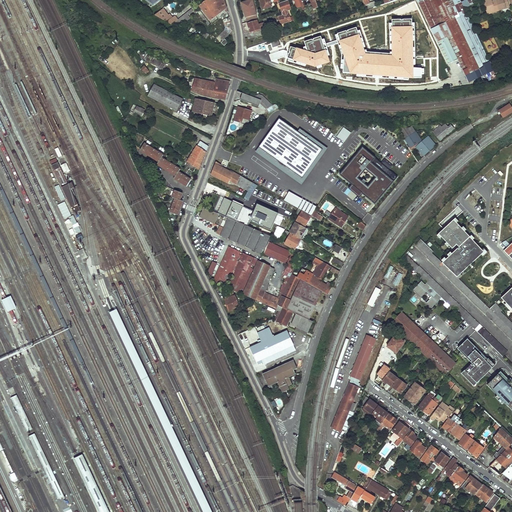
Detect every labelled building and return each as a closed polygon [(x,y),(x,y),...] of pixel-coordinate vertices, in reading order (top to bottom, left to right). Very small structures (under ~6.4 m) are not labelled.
[(206,0),(203,3),(202,2),(199,5),(199,6),(212,24),(218,19),(216,17),(224,11),(226,13),(228,12),(223,0),(206,0)] [(250,0),(242,3),(246,18),(257,14),(252,0),(250,0)] [(260,0),(264,9),(272,6),(271,2),(274,0),(260,0)] [(285,0),(279,2),(281,11),(291,8),(288,0),(285,0)] [(294,0),(298,8),(305,5),(303,0),(294,0)] [(396,0),(340,19),(342,25),(417,1),(417,0),(396,0)] [(436,14),(429,0),(420,0),(418,1),(417,1),(342,25),(351,55),(379,46),(381,50),(362,59),(370,72),(380,67),(388,82),(390,86),(427,69),(446,61),(445,60),(456,55),(469,83),(494,71),(490,62),(486,54),(473,26),(464,8),(462,2),(455,5),(436,14)] [(429,0),(436,14),(455,5),(452,0),(429,0)] [(466,0),(462,2),(464,8),(476,3),(474,0),(466,0)] [(491,0),(483,0),(487,14),(499,11),(496,2),(495,3),(493,3),(492,1),(491,0)] [(507,0),(495,0),(496,2),(499,11),(510,7),(507,0)] [(278,16),(281,25),(291,21),(288,10),(291,9),(291,8),(281,11),(282,14),(278,16)] [(168,16),(163,11),(157,15),(163,23),(167,20),(171,25),(179,19),(175,14),(172,17),(170,14),(168,16)] [(221,39),(235,32),(227,18),(221,21),(223,26),(215,30),(221,39)] [(243,23),(244,32),(250,30),(251,32),(266,27),(265,23),(260,24),(258,20),(248,23),(247,22),(243,23)] [(324,30),(336,27),(334,21),(322,25),(324,30)] [(271,47),(270,51),(338,71),(343,52),(295,38),(271,47)] [(495,38),(485,41),(488,52),(498,49),(495,38)] [(163,69),(166,63),(154,57),(151,63),(163,69)] [(427,69),(435,84),(450,79),(446,70),(449,68),(446,61),(427,69)] [(144,75),(149,71),(144,66),(140,70),(144,75)] [(203,80),(195,78),(192,91),(200,94),(203,80)] [(216,78),(215,83),(213,90),(216,90),(214,97),(226,99),(228,93),(230,86),(229,85),(230,81),(216,78)] [(215,83),(203,80),(200,94),(200,95),(214,97),(216,90),(213,90),(215,83)] [(153,85),(148,96),(176,110),(182,99),(153,85)] [(258,97),(252,97),(242,93),(239,100),(258,107),(261,98),(258,97)] [(270,103),(261,98),(258,107),(265,109),(269,113),(280,107),(270,103)] [(211,116),(215,103),(195,99),(192,112),(211,116)] [(511,106),(509,103),(498,110),(503,117),(511,111),(511,106)] [(132,111),(143,115),(145,109),(134,105),(132,111)] [(250,112),(237,108),(233,120),(243,124),(247,121),(250,112)] [(298,132),(280,119),(256,152),(302,184),(328,148),(300,129),(298,132)] [(441,125),(433,131),(441,140),(451,131),(446,125),(443,127),(441,125)] [(351,132),(344,127),(337,136),(344,142),(351,132)] [(402,127),(396,128),(403,137),(414,130),(412,127),(408,127),(402,127)] [(420,140),(414,130),(403,137),(409,148),(420,140)] [(428,139),(418,147),(424,154),(434,146),(428,139)] [(186,158),(184,161),(199,171),(204,159),(208,146),(200,141),(189,160),(186,158)] [(162,156),(144,144),(140,150),(158,162),(157,165),(175,176),(174,179),(186,187),(190,180),(178,172),(180,169),(161,158),(162,156)] [(376,204),(395,181),(372,163),(376,158),(363,147),(341,174),(353,185),(350,188),(360,196),(363,193),(376,204)] [(67,162),(61,165),(65,172),(70,170),(67,162)] [(230,180),(248,191),(253,183),(215,162),(211,174),(228,183),(230,180)] [(71,192),(69,187),(61,192),(72,217),(78,214),(68,194),(71,192)] [(182,193),(175,190),(172,197),(175,199),(170,213),(177,215),(182,201),(180,200),(182,193)] [(285,200),(297,207),(301,198),(289,192),(285,200)] [(220,197),(213,212),(253,230),(260,215),(257,214),(220,197)] [(220,235),(263,255),(270,238),(267,236),(253,230),(213,212),(203,207),(199,217),(218,226),(223,228),(220,235)] [(337,207),(330,219),(342,227),(348,217),(340,212),(342,209),(337,207)] [(311,217),(302,212),(302,211),(300,210),(297,208),(294,215),(298,217),(297,221),(306,226),(311,217)] [(259,210),(257,214),(260,215),(273,221),(281,224),(274,240),(277,241),(286,221),(280,218),(279,220),(259,210)] [(273,221),(260,215),(253,230),(267,236),(273,221)] [(459,246),(442,262),(458,277),(484,252),(453,219),(444,229),(438,234),(452,248),(456,244),(459,246)] [(281,224),(273,221),(267,236),(270,238),(274,240),(281,224)] [(358,225),(364,230),(366,226),(361,222),(358,225)] [(307,233),(308,230),(307,229),(296,223),(290,233),(301,239),(304,234),(305,232),(307,233)] [(290,234),(290,233),(286,230),(284,233),(289,236),(284,245),(295,250),(300,240),(290,234)] [(293,253),(294,251),(279,243),(279,242),(277,241),(274,240),(270,238),(263,255),(286,266),(293,253)] [(325,239),(323,243),(330,247),(332,242),(325,239)] [(426,244),(421,239),(415,245),(427,257),(427,258),(485,314),(487,312),(493,318),(491,320),(505,334),(506,334),(511,339),(511,330),(510,329),(511,327),(511,323),(499,311),(501,309),(495,303),(489,308),(458,277),(442,262),(432,252),(433,251),(431,250),(426,244)] [(342,248),(337,245),(334,251),(339,254),(342,248)] [(228,247),(213,281),(276,309),(278,305),(282,296),(279,294),(278,298),(260,290),(261,288),(266,291),(269,285),(268,284),(274,269),(270,267),(270,266),(258,261),(258,260),(228,247)] [(78,251),(82,260),(88,257),(84,248),(78,251)] [(293,253),(286,266),(292,269),(298,256),(293,253)] [(401,263),(412,271),(413,270),(427,283),(441,297),(503,357),(508,351),(419,266),(418,266),(407,255),(401,263)] [(302,268),(297,277),(322,292),(328,295),(333,285),(329,283),(327,285),(322,281),(331,266),(319,260),(315,267),(317,268),(313,274),(302,268)] [(217,264),(212,262),(208,273),(212,275),(217,264)] [(398,286),(403,274),(399,273),(394,284),(398,286)] [(296,314),(309,320),(322,292),(297,277),(292,275),(291,277),(285,290),(282,296),(278,305),(283,308),(293,312),(296,314)] [(281,289),(285,290),(291,277),(287,276),(281,289)] [(425,285),(422,281),(413,290),(421,298),(426,292),(432,297),(426,303),(432,308),(441,299),(440,298),(441,297),(427,283),(425,285)] [(376,300),(380,289),(376,287),(371,298),(376,300)] [(511,290),(503,299),(511,308),(511,290)] [(226,298),(224,299),(229,311),(239,307),(235,295),(232,296),(226,298)] [(110,312),(204,511),(213,511),(117,308),(110,312)] [(287,326),(293,312),(283,308),(278,319),(279,319),(278,322),(287,326)] [(445,374),(455,364),(401,312),(391,323),(445,374)] [(308,332),(313,321),(309,320),(296,314),(292,322),(298,325),(297,327),(308,332)] [(308,332),(297,327),(295,330),(306,336),(308,332)] [(258,344),(250,348),(256,362),(260,361),(262,366),(296,350),(287,331),(273,337),(269,328),(257,333),(259,339),(257,340),(258,344)] [(366,335),(350,376),(359,380),(375,339),(366,335)] [(404,342),(395,335),(386,347),(396,353),(404,342)] [(480,355),(473,348),(474,347),(467,339),(457,349),(460,352),(459,354),(465,360),(466,358),(471,363),(464,371),(467,373),(464,376),(471,383),(474,380),(476,383),(492,368),(489,365),(492,362),(488,358),(485,361),(480,355)] [(293,360),(263,374),(268,386),(277,382),(282,393),(289,389),(288,386),(292,384),(289,377),(296,373),(294,370),(297,368),(293,360)] [(397,377),(389,371),(382,381),(385,383),(386,383),(390,386),(397,377)] [(511,383),(508,380),(500,372),(488,383),(494,388),(492,390),(497,395),(495,397),(502,404),(503,402),(507,405),(509,403),(511,406),(511,409),(511,410),(511,383)] [(406,385),(398,378),(392,386),(400,393),(406,385)] [(352,403),(359,387),(349,383),(331,428),(341,432),(342,429),(352,403)] [(425,390),(414,383),(404,396),(414,404),(425,390)] [(427,396),(418,407),(424,411),(432,400),(433,400),(435,398),(433,397),(434,395),(431,392),(427,397),(427,396)] [(17,395),(11,397),(27,432),(33,429),(17,395)] [(437,403),(438,401),(441,397),(438,395),(435,398),(433,400),(432,400),(424,411),(429,415),(437,404),(437,403)] [(376,405),(366,396),(361,405),(370,413),(376,405)] [(442,402),(430,418),(433,420),(434,418),(436,416),(440,419),(441,418),(446,422),(449,417),(453,412),(448,407),(449,407),(442,402)] [(354,412),(353,412),(355,404),(352,403),(342,429),(347,430),(354,412)] [(385,412),(378,406),(372,414),(379,419),(375,425),(378,428),(381,423),(387,416),(384,414),(385,412)] [(397,421),(388,414),(387,416),(381,423),(384,426),(390,430),(397,421)] [(452,419),(449,417),(446,422),(445,423),(442,427),(450,433),(456,424),(454,423),(458,418),(454,415),(452,419)] [(456,424),(450,433),(459,439),(464,433),(465,434),(469,428),(461,422),(462,422),(461,421),(461,420),(460,419),(456,424)] [(409,430),(399,422),(392,432),(400,437),(400,439),(401,440),(409,430)] [(511,437),(502,427),(495,436),(505,445),(507,448),(509,446),(511,443),(511,437)] [(418,436),(410,430),(402,440),(409,445),(408,446),(410,447),(418,436)] [(35,433),(29,436),(58,499),(64,496),(35,433)] [(468,450),(475,441),(465,434),(459,443),(468,450)] [(426,448),(417,441),(410,450),(416,455),(415,456),(418,459),(426,448)] [(475,441),(468,450),(477,457),(484,448),(475,441)] [(361,449),(351,443),(348,447),(358,454),(361,449)] [(425,452),(420,459),(428,464),(431,459),(432,460),(439,451),(432,445),(426,453),(425,452)] [(497,459),(507,448),(505,445),(498,453),(497,452),(493,456),(496,459),(497,459)] [(507,448),(497,459),(507,468),(511,463),(511,449),(509,446),(507,448)] [(449,459),(441,452),(435,461),(443,467),(449,459)] [(109,511),(83,454),(74,458),(99,511),(109,511)] [(457,460),(453,457),(444,469),(447,472),(445,474),(450,477),(458,466),(455,463),(457,460)] [(511,463),(507,468),(502,473),(510,480),(511,477),(511,463)] [(436,467),(432,464),(427,471),(431,473),(436,467)] [(462,469),(458,466),(450,477),(459,485),(460,483),(461,484),(467,475),(461,471),(462,469)] [(334,472),(331,477),(348,487),(347,490),(352,493),(349,498),(347,497),(345,499),(340,496),(337,500),(346,506),(351,498),(358,486),(334,472)] [(481,483),(470,475),(463,484),(473,493),(481,483)] [(365,489),(371,480),(368,479),(362,489),(364,490),(365,489)] [(384,498),(388,491),(371,480),(365,489),(369,492),(370,490),(384,498)] [(493,493),(482,485),(475,494),(486,502),(493,493)] [(358,486),(351,498),(357,502),(360,497),(364,490),(358,487),(358,486)] [(368,493),(369,492),(365,489),(364,490),(360,497),(371,504),(375,497),(368,493)] [(499,498),(494,494),(480,511),(489,511),(490,511),(499,498)]
